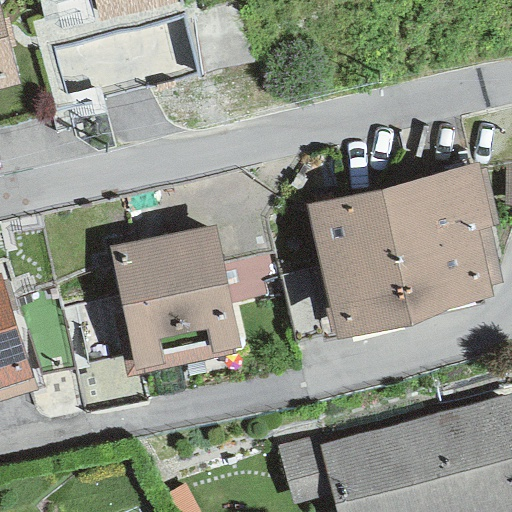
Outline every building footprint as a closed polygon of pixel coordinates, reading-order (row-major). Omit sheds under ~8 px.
[(0,0),(0,119),(24,115),(1,0),(0,0)] [(137,398),(246,378),(222,246),(113,267),(137,398)] [(274,310),(271,275),(230,279),(233,314),(274,310)] [(0,412),(39,401),(8,293),(0,295),(0,412)] [(511,511),(511,409),(282,468),(293,511),(511,511)]
